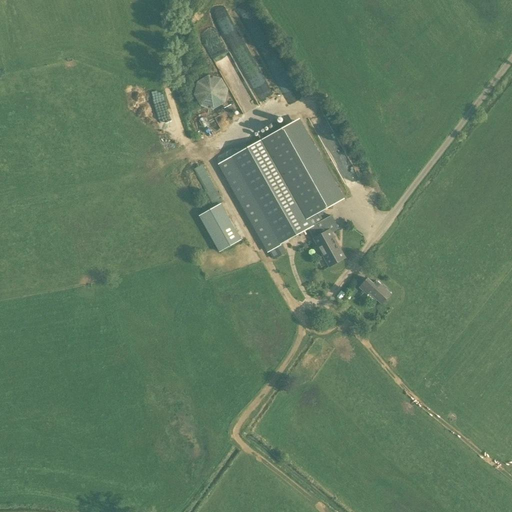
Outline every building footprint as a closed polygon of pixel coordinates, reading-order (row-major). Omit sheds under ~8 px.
[(254,27),(257,25),(245,5),(237,9),(246,26),(251,23),(254,27)] [(199,82),(196,87),(195,93),(197,99),(200,104),(203,106),(209,108),(215,107),(219,105),(224,100),(226,94),(226,91),(225,86),(220,81),(218,79),(212,77),(206,78),(199,82)] [(279,245),(309,228),(314,239),(313,239),(329,268),(345,259),(331,234),(339,229),(332,216),(323,221),(319,214),(345,199),(299,119),(268,136),(219,164),(273,260),(284,254),(279,245)] [(212,206),(221,201),(201,164),(193,168),(212,206)] [(241,241),(221,204),(199,216),(219,252),(241,241)] [(364,279),(357,286),(359,288),(358,288),(367,296),(370,293),(382,303),(390,294),(376,280),(372,284),(367,279),(366,281),(364,279)]
